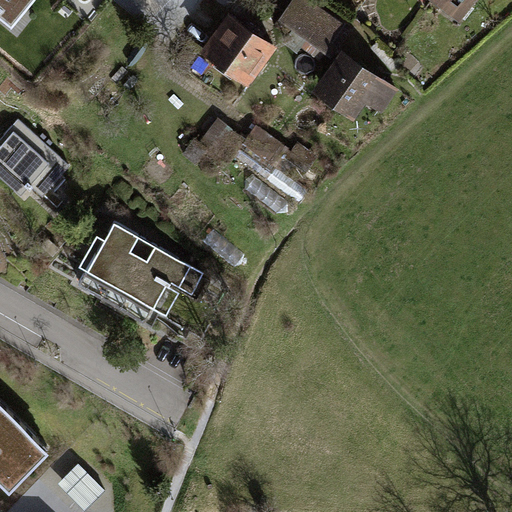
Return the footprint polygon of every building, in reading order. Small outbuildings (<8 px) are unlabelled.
[(0,0),(0,5),(19,22),(36,0),(0,0)] [(281,0),(271,16),(331,55),(350,25),(312,0),(281,0)] [(482,0),(435,0),(431,6),(461,29),(482,0)] [(226,8),(199,49),(251,84),(278,43),(226,8)] [(343,46),(312,91),(348,117),(361,98),(383,112),(400,87),(343,46)] [(23,121),(0,147),(0,170),(26,194),(34,184),(47,195),(73,165),(23,121)] [(105,230),(87,263),(159,301),(169,281),(197,295),(211,270),(120,222),(114,234),(105,230)] [(0,471),(16,488),(53,450),(0,398),(0,471)] [(83,465),(65,482),(89,507),(107,490),(83,465)]
